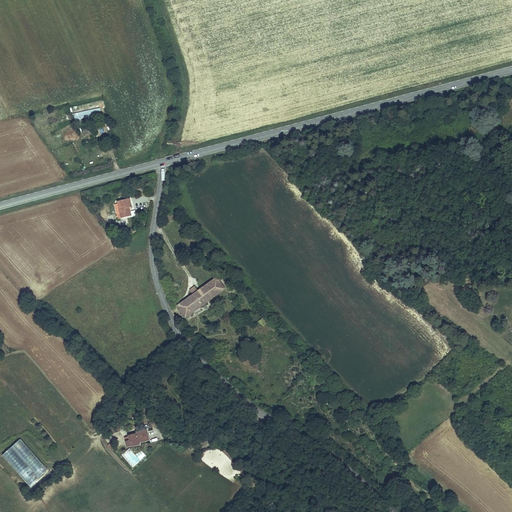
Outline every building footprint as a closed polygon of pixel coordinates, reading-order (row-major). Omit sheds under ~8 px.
[(73,114),(75,121),(101,115),(100,108),(73,114)] [(129,200),(117,203),(121,220),(131,218),(129,209),(131,208),(129,200)] [(216,278),(178,307),(188,319),(227,290),(216,278)] [(263,327),(267,323),(262,318),(258,323),(263,327)] [(189,337),(194,345),(200,341),(196,333),(189,337)] [(121,427),(119,420),(112,422),(113,425),(111,426),(113,433),(123,430),(122,427),(121,427)] [(140,434),(128,437),(130,447),(142,445),(142,444),(152,442),(150,432),(144,433),(143,430),(140,431),(140,434)] [(48,470),(22,439),(2,455),(29,487),(48,470)] [(207,463),(218,463),(218,452),(213,452),(213,456),(207,456),(207,463)]
